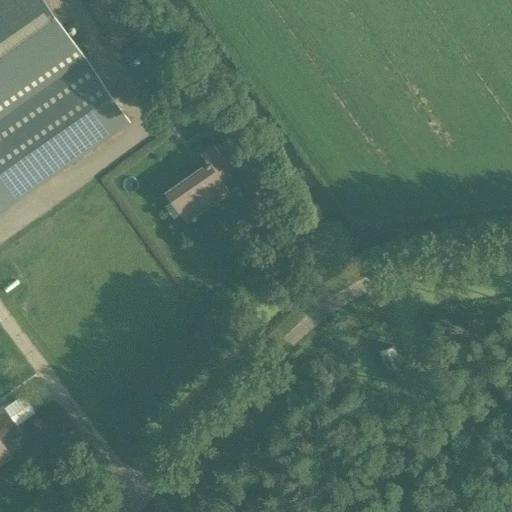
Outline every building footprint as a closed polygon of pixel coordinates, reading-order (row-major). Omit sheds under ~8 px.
[(0,0),(0,211),(128,122),(43,0),(0,0)] [(209,162),(167,191),(187,220),(228,191),(219,177),(230,169),(214,146),(203,153),(209,162)] [(381,351),(389,371),(400,367),(393,347),(381,351)] [(19,399),(9,404),(18,421),(28,416),(19,399)] [(0,461),(10,455),(0,439),(0,438),(16,428),(2,407),(0,408),(0,461)]
